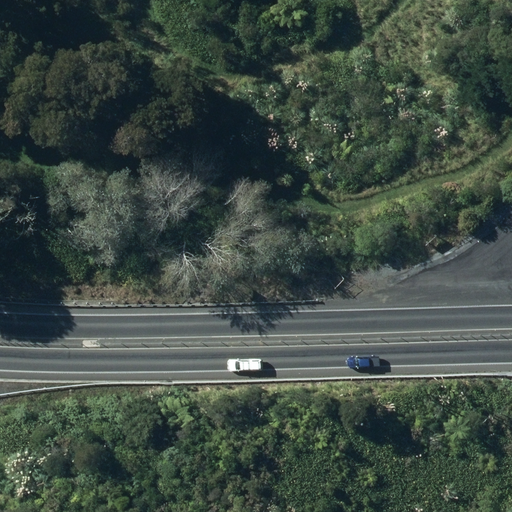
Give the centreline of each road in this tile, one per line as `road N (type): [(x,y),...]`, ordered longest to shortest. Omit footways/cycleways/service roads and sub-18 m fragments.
road 1 (trunk): [(0,336),(511,334)]
road 2 (track): [(511,222),(477,278),(476,334)]
